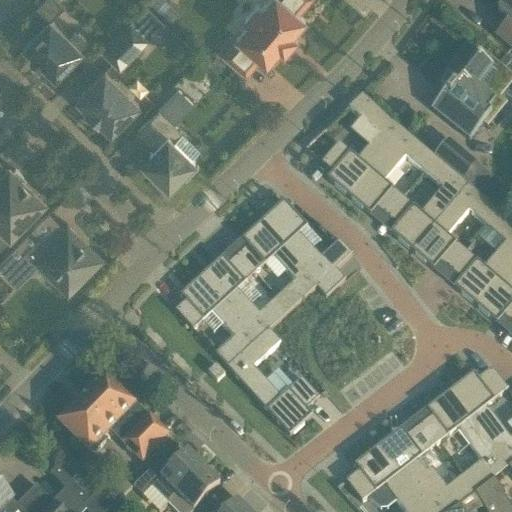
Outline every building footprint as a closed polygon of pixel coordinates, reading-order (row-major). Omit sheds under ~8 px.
[(64,6),(57,0),(43,0),(27,17),(39,30),(22,47),(31,56),(29,58),(38,67),(41,65),(54,78),(80,50),(79,49),(85,43),(85,39),(78,32),(74,32),(68,38),(50,20),(64,6)] [(150,0),(149,2),(159,11),(168,0),(150,0)] [(243,19),(248,23),(235,38),(236,40),(222,56),(245,76),(259,59),(265,64),(278,49),(283,53),(296,38),(291,34),(304,19),(298,13),(309,0),(267,0),(261,8),(256,4),(243,19)] [(507,22),(495,36),(511,50),(511,0),(508,0),(497,13),(507,22)] [(104,71),(104,70),(76,99),(87,110),(85,112),(96,123),(99,121),(110,133),(113,129),(118,131),(125,124),(123,119),(138,104),(111,77),(119,69),(164,23),(145,5),(120,31),(112,39),(101,51),(112,62),(104,71)] [(112,39),(120,31),(115,26),(107,34),(112,39)] [(447,83),(444,84),(441,88),(443,93),(445,94),(442,97),(442,98),(442,99),(444,100),(438,108),(438,107),(437,108),(433,112),(469,141),(482,124),(487,128),(504,107),(500,103),(502,101),(494,95),(498,91),(496,90),(490,86),(502,71),(504,72),(504,71),(480,51),(475,57),(466,50),(444,78),(451,83),(450,84),(447,83)] [(198,62),(188,72),(200,84),(211,74),(198,62)] [(345,196),(346,195),(349,198),(404,133),(359,95),(346,108),(379,136),(358,161),(350,154),(339,145),(322,165),(332,173),(326,179),(335,187),(345,196)] [(150,155),(144,161),(149,166),(146,168),(153,175),(150,178),(164,193),(182,175),(185,178),(198,165),(172,141),(181,133),(158,110),(137,132),(155,148),(149,154),(150,155)] [(363,210),(381,226),(403,199),(393,191),(393,190),(385,183),(406,159),(424,174),(436,160),(435,159),(404,133),(349,198),(353,201),(352,202),(362,211),(363,210)] [(477,164),(450,141),(435,159),(436,160),(462,182),(477,164)] [(436,160),(424,174),(443,190),(422,215),(414,208),(413,208),(403,199),(381,226),(399,241),(398,241),(409,250),(409,249),(413,252),(468,187),(462,182),(436,160)] [(13,172),(8,168),(0,176),(0,248),(8,240),(9,241),(46,204),(22,181),(24,179),(15,170),(13,172)] [(469,213),(488,228),(500,214),(468,187),(413,252),(416,255),(415,256),(426,265),(426,264),(444,280),(466,253),(456,244),(448,237),(469,213)] [(265,218),(261,221),(319,284),(317,286),(327,297),(346,279),(336,268),(350,256),(338,242),(319,259),(298,235),(306,228),(288,209),(290,208),(283,201),(274,209),(264,218),(265,218)] [(511,224),(500,214),(488,228),(506,244),(485,269),(477,262),(466,253),(444,280),(462,295),(472,304),(473,303),(476,306),(511,263),(511,224)] [(230,249),(254,275),(264,266),(272,259),(294,282),(276,299),(288,312),(317,286),(319,284),(261,221),(258,224),(257,224),(248,233),(230,249)] [(34,227),(0,261),(0,271),(15,287),(37,265),(45,272),(51,266),(70,285),(80,275),(83,278),(95,266),(92,263),(95,259),(76,241),(79,237),(67,225),(50,242),(34,227)] [(288,312),(276,299),(258,315),(252,309),(247,302),(246,302),(236,291),(244,284),(254,275),(230,249),(213,265),(203,274),(203,275),(200,278),(257,340),(267,331),(267,332),(288,312)] [(511,290),(511,263),(476,306),(480,309),(479,310),(489,319),(490,318),(508,333),(511,328),(511,291),(511,290)] [(226,369),(257,340),(200,278),(197,281),(196,280),(186,289),(187,289),(178,298),(183,304),(174,312),(192,331),(202,322),(203,322),(211,315),(221,326),(226,332),(227,332),(232,339),(214,355),(226,369)] [(267,331),(257,340),(226,369),(289,437),(293,433),(293,434),(303,425),(312,416),(307,410),(318,399),(300,380),(288,392),(288,391),(280,399),(266,384),(267,384),(261,378),(256,373),(252,369),(279,344),(267,332),(267,331)] [(224,376),(216,367),(208,373),(217,383),(224,376)] [(473,374),(450,393),(509,468),(511,465),(511,439),(511,441),(486,409),(494,402),(508,391),(492,371),(478,381),(473,374)] [(106,444),(104,438),(115,427),(127,439),(122,444),(142,464),(169,437),(149,417),(148,418),(135,406),(136,405),(104,374),(56,422),(89,454),(91,452),(96,453),(106,444)] [(419,427),(435,448),(448,438),(457,432),(481,464),(460,480),(473,496),(494,480),(508,468),(509,468),(450,393),(427,410),(431,417),(419,427)] [(401,430),(378,448),(426,511),(451,511),(473,496),(460,480),(438,496),(414,465),(422,458),(435,448),(419,427),(406,437),(401,430)] [(426,511),(378,448),(362,460),(363,460),(353,468),(358,474),(346,484),(362,504),(376,494),(384,488),(403,511),(426,511)] [(152,489),(168,505),(203,470),(186,454),(169,471),(160,462),(133,488),(143,498),(152,489)] [(52,476),(86,511),(106,511),(114,505),(107,497),(93,496),(89,500),(59,468),(52,476)] [(174,511),(210,511),(202,504),(219,487),(203,470),(168,505),(174,511)] [(494,480),(475,494),(475,495),(485,511),(511,511),(511,509),(504,497),(505,497),(494,480)] [(0,488),(0,511),(19,511),(22,510),(12,501),(0,488)] [(62,511),(53,502),(43,511),(62,511)] [(244,511),(236,503),(227,511),(244,511)]
